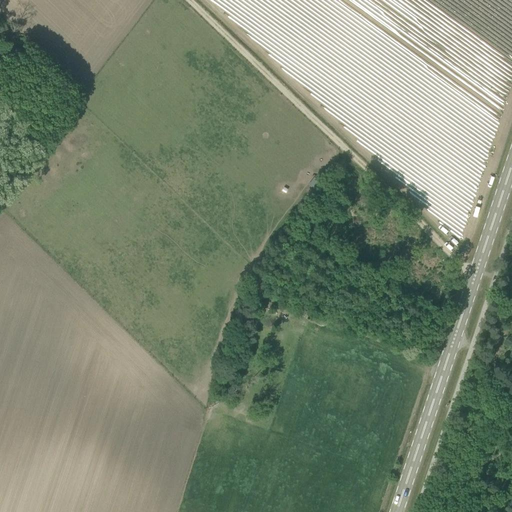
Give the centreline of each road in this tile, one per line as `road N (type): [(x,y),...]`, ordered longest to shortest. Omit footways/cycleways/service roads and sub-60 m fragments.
road 1 (track): [(476,272),(188,0)]
road 2 (primary): [(396,511),(511,162)]
